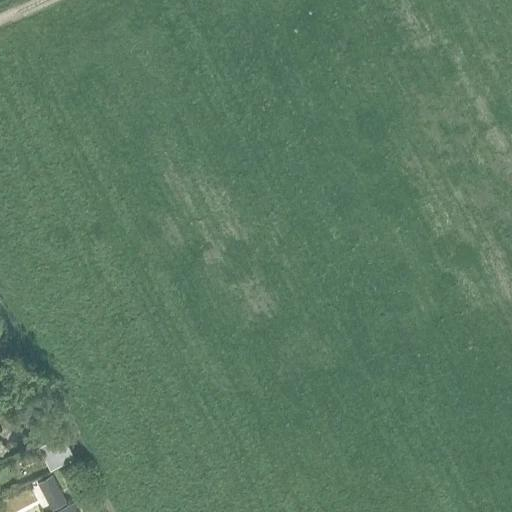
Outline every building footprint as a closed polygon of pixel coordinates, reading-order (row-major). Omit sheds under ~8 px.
[(39,409),(24,418),(31,430),(46,421),(39,409)] [(39,445),(42,451),(59,443),(57,437),(39,445)] [(59,443),(42,451),(51,470),(68,462),(59,443)] [(52,476),(39,483),(46,497),(59,489),(52,476)] [(77,511),(72,503),(55,511),(77,511)]
